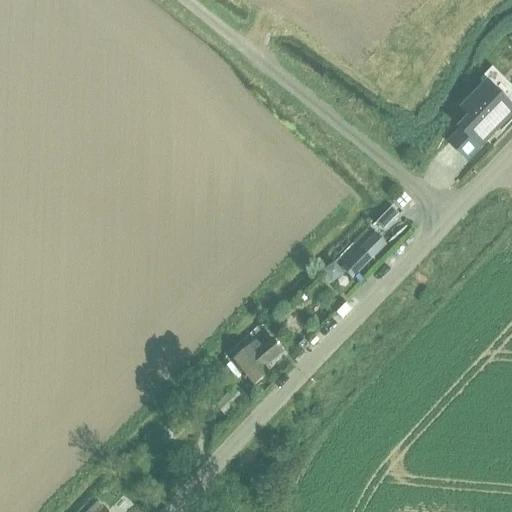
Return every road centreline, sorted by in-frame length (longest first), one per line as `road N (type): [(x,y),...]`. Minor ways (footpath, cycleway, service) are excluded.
road 1 (unclassified): [(199,478),(449,218)]
road 2 (residential): [(449,218),(184,0)]
